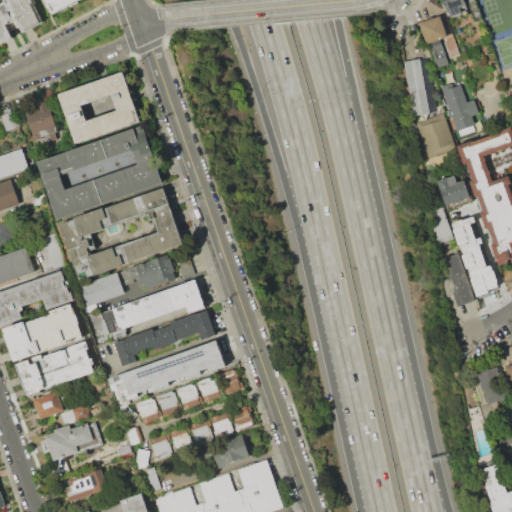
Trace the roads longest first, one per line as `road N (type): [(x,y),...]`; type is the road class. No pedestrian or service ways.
road 1 (secondary): [(142,21),(316,511)]
road 2 (motorway): [(223,0),(276,149),(317,306),(343,350)]
road 3 (motorway): [(258,0),(295,118),(343,350)]
road 4 (motorway): [(371,246),(306,0)]
road 5 (motorway): [(371,246),(330,0)]
road 6 (residential): [(164,19),(359,0)]
road 7 (motorway): [(343,350),(380,511)]
road 8 (residential): [(0,87),(131,43),(142,21)]
road 9 (residential): [(142,21),(117,16),(0,80)]
road 10 (motorway): [(440,511),(401,378)]
road 11 (motorway): [(430,511),(401,378)]
road 12 (motorway): [(401,378),(371,246)]
